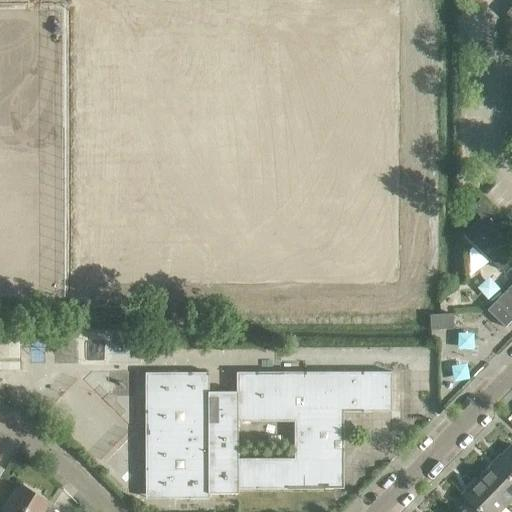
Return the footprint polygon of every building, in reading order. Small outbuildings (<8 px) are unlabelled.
[(511,238),(511,230),(479,199),(471,208),(480,217),(462,235),(499,270),(511,256),(511,247),(507,243),(511,238)] [(511,283),(486,310),(504,328),(511,319),(511,283)] [(343,412),(391,412),(391,372),(236,372),(236,392),(208,392),(208,373),(145,373),(145,499),(209,499),(209,494),(237,494),(237,489),(343,489),(343,412)] [(495,462),(511,477),(511,446),(511,445),(495,462)] [(511,477),(495,462),(478,479),(506,504),(511,498),(511,477)] [(462,496),(467,501),(479,511),(498,511),(506,504),(478,479),(462,496)] [(43,511),(49,503),(20,485),(2,511),(43,511)] [(479,511),(467,501),(457,511),(479,511)]
